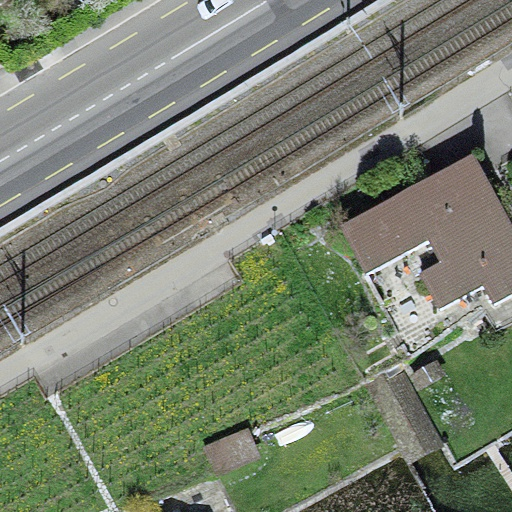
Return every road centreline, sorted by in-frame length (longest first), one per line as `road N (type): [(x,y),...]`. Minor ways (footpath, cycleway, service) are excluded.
road 1 (residential): [(511,99),(0,381)]
road 2 (primary): [(266,0),(0,162)]
